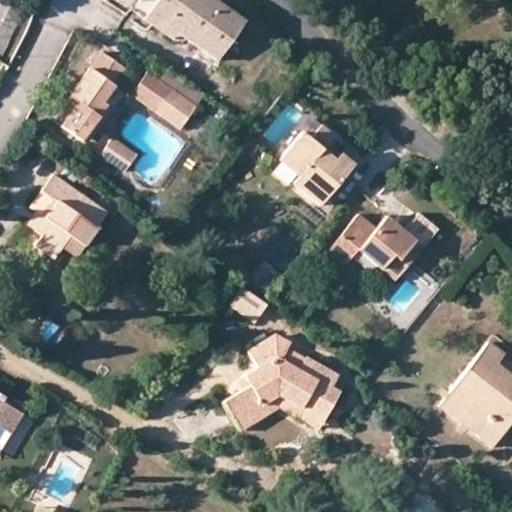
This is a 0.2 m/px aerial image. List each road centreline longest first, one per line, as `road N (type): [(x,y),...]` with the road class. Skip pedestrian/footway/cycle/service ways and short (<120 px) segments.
road 1 (residential): [(511,235),(275,0)]
road 2 (residential): [(66,0),(0,119)]
